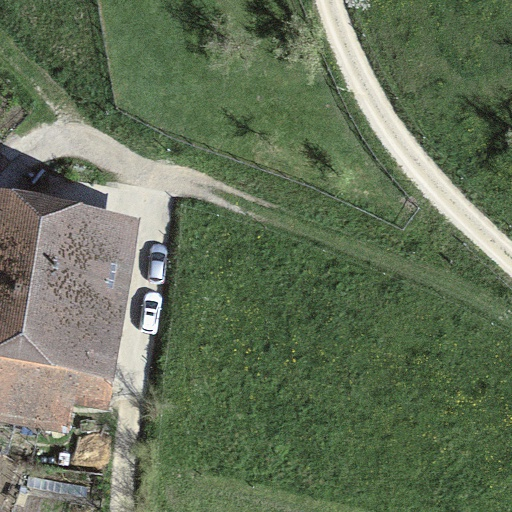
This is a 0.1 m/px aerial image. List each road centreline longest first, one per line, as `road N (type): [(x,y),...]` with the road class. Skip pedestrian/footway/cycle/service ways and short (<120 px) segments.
road 1 (track): [(153,178),(511,313)]
road 2 (track): [(122,511),(153,178)]
road 3 (residential): [(511,260),(399,151),(325,0)]
